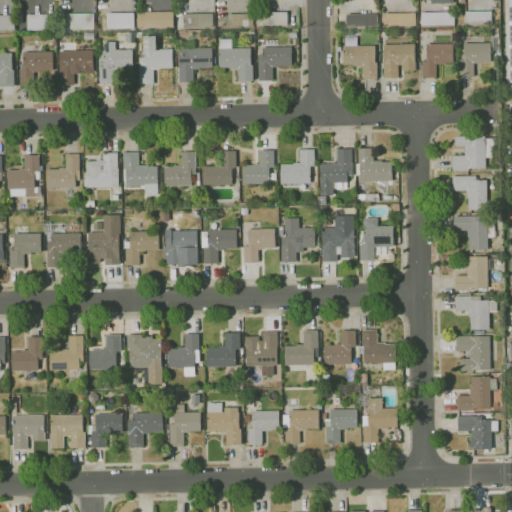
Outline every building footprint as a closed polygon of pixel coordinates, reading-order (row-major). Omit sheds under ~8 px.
[(172,10),(136,11),(136,27),(173,27),(172,10)] [(465,24),(490,24),(490,10),(464,10),(465,24)] [(256,24),(286,25),(287,12),(256,11),(256,24)] [(420,12),(420,25),(453,24),(453,11),(420,12)] [(93,13),(67,12),(66,28),(93,28),(93,13)] [(106,28),(133,27),(133,12),(106,12),(106,28)] [(212,24),(212,12),(182,13),(182,26),(212,24)] [(415,25),(414,12),(383,12),(383,26),(415,25)] [(27,29),(50,28),(50,13),(26,13),(27,29)] [(345,13),(346,26),(376,25),(376,13),(345,13)] [(0,28),(13,28),(13,14),(0,14),(0,28)] [(172,48),(155,48),(155,35),(142,35),(142,56),(138,56),(138,83),(153,82),(152,68),(172,67),(172,48)] [(343,65),(362,64),(362,78),(375,77),(375,44),(356,45),(356,36),(342,36),(343,65)] [(217,67),(237,67),(237,80),(251,80),(251,47),(231,47),(231,38),(218,38),(217,67)] [(132,49),(115,49),(114,41),(102,41),(103,56),(98,56),(98,83),(117,83),(117,69),(132,69),(132,49)] [(489,41),(462,42),(463,62),(459,63),(459,75),(473,74),(473,62),(490,62),(489,41)] [(398,70),(414,69),(414,43),(382,43),(383,77),(399,77),(398,70)] [(436,77),(435,62),(452,62),(452,43),(426,43),(426,59),(420,59),(421,77),(436,77)] [(257,53),(257,80),(272,80),(272,65),(291,65),(291,45),(262,46),(262,53),(257,53)] [(211,47),(177,48),(178,81),(193,81),(192,67),(211,67),(211,47)] [(22,51),(22,68),(18,68),(19,84),(33,84),(32,70),(53,69),(52,50),(22,51)] [(58,50),(57,84),(74,84),(74,72),(92,72),(92,50),(58,50)] [(12,52),(0,52),(0,85),(13,85),(12,52)] [(452,154),(452,168),(485,169),(485,156),(493,156),(493,136),(454,135),(454,145),(464,146),(464,155),(452,154)] [(391,180),(391,160),(372,160),(372,147),(358,147),(358,181),(391,180)] [(279,163),(280,183),(310,182),(309,166),(314,166),(313,148),(298,148),(298,162),(279,163)] [(319,195),(332,194),(332,182),(350,182),(350,148),(336,148),(336,162),(319,162),(319,195)] [(273,149),(258,149),(258,163),(241,164),(242,183),(268,183),(268,166),(273,166),(273,149)] [(201,184),(231,184),(231,168),(235,168),(235,150),(222,150),(222,165),(202,165),(201,184)] [(118,186),(117,151),(101,152),(102,159),(84,160),(84,187),(118,186)] [(156,164),(138,165),(138,151),(123,151),(124,185),(143,185),(144,195),(157,195),(156,164)] [(194,151),(180,151),(180,165),(163,165),(163,185),(191,185),(191,175),(195,175),(194,151)] [(38,153),(23,154),(24,168),(7,168),(7,196),(34,196),(33,178),(38,178),(38,153)] [(77,153),(64,153),(65,167),(45,168),(45,187),(78,187),(77,153)] [(476,175),(452,175),(452,190),(466,190),(466,209),(486,209),(486,179),(476,179),(476,175)] [(119,214),(103,214),(103,231),(87,231),(87,263),(101,263),(101,264),(119,263),(119,214)] [(353,214),(333,215),(334,226),(320,226),(321,260),(337,260),(337,257),(354,257),(353,214)] [(486,215),(453,215),(453,231),(467,231),(467,249),(487,248),(486,215)] [(314,248),(314,227),(298,227),(298,217),(283,217),(284,236),(280,237),(280,261),(295,261),(295,248),(314,248)] [(361,259),(374,259),(373,246),(393,246),(392,225),(377,225),(377,217),(360,217),(361,259)] [(274,228),(247,228),(247,245),(243,245),(243,262),(258,262),(257,248),(274,248),(274,228)] [(201,229),(201,263),(217,263),(217,248),(236,248),(236,229),(201,229)] [(125,264),(139,263),(138,250),(158,249),(158,230),(128,231),(128,248),(125,248),(125,264)] [(162,231),(163,263),(179,263),(179,249),(196,248),(196,230),(162,231)] [(80,232),(47,231),(46,266),(60,266),(60,253),(80,254),(80,232)] [(40,252),(40,232),(13,233),(13,250),(8,250),(9,267),(24,267),(24,252),(40,252)] [(486,255),(467,256),(467,274),(454,274),(454,289),(487,289),(486,255)] [(489,329),(488,311),(496,311),(495,299),(480,299),(480,295),(454,295),(454,310),(468,310),(469,329),(489,329)] [(362,362),(395,361),(395,342),(376,342),(376,328),(361,329),(362,362)] [(283,364),(317,364),(316,329),(302,329),(302,344),(283,345),(283,364)] [(354,329),(339,329),(340,344),(323,344),(323,363),(350,363),(350,346),(355,346),(354,329)] [(245,365),(260,365),(260,375),(273,375),(273,365),(277,365),(276,330),(260,331),(260,335),(244,336),(245,365)] [(205,365),(235,365),(235,349),(239,349),(239,331),(224,331),(224,346),(205,346),(205,365)] [(198,332),(183,332),(184,346),(167,347),(167,367),(183,366),(183,375),(194,375),(193,362),(198,361),(198,332)] [(89,348),(88,368),(115,368),(116,350),(120,351),(120,334),(106,333),(105,348),(89,348)] [(81,334),(68,335),(68,349),(49,349),(49,369),(82,368),(81,334)] [(489,334),(455,335),(455,351),(468,350),(468,357),(460,358),(460,369),(490,368),(489,334)] [(42,336),(27,335),(27,350),(11,349),(10,369),(37,370),(38,359),(41,359),(42,336)] [(160,335),(127,335),(127,367),(142,366),(143,383),(161,383),(160,335)] [(495,376),(469,376),(469,394),(456,394),(457,409),(490,409),(489,389),(496,389),(495,376)] [(381,397),(366,397),(366,415),(362,415),(362,441),(377,441),(377,427),(396,427),(396,407),(381,407),(381,397)] [(239,406),(222,406),(222,402),(206,402),(206,431),(225,431),(225,444),(239,444),(239,406)] [(200,411),(183,411),(183,404),(173,404),(173,423),(169,423),(168,445),(183,445),(183,430),(199,431),(200,411)] [(356,408),(329,409),(329,418),(324,418),(324,442),(339,442),(339,428),(356,427),(356,408)] [(247,444),(261,444),(261,430),(278,430),(278,409),(251,410),(251,426),(247,427),(247,444)] [(317,409),(283,410),(284,443),(299,442),(298,429),(318,428),(317,409)] [(161,411),(128,412),(129,447),(143,446),(142,432),(162,432),(161,411)] [(121,412),(94,413),(95,430),(90,431),(90,447),(106,446),(105,433),(122,432),(121,412)] [(28,448),(28,440),(44,439),(43,414),(11,415),(12,448),(28,448)] [(83,447),(83,414),(49,414),(50,447),(63,447),(63,435),(69,435),(69,447),(83,447)] [(491,429),(496,430),(496,419),(481,419),(481,415),(457,415),(456,430),(469,430),(469,448),(490,449),(491,429)]
